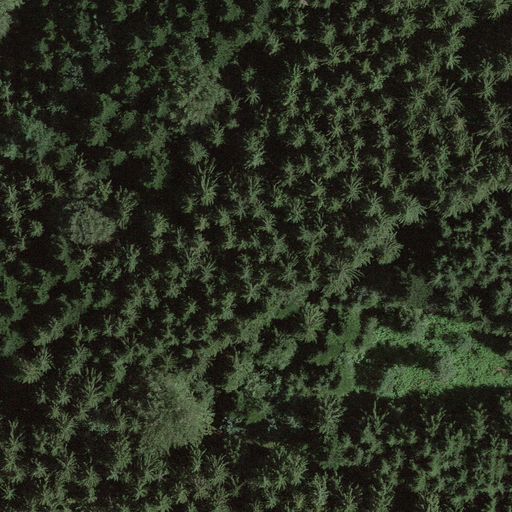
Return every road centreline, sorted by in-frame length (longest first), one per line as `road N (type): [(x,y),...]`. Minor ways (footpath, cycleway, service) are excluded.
road 1 (track): [(0,388),(361,459),(472,506),(508,511)]
road 2 (track): [(0,334),(213,136),(295,31),(330,0)]
